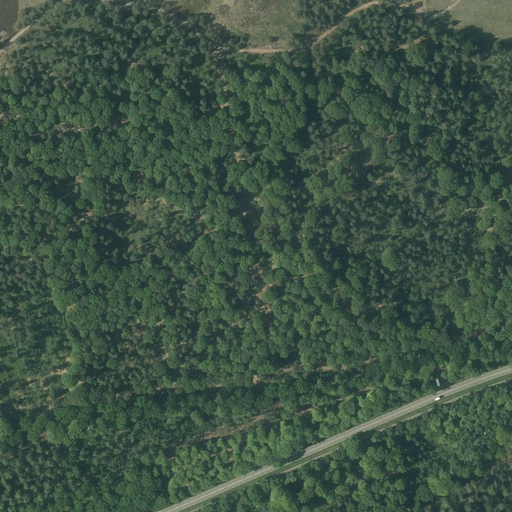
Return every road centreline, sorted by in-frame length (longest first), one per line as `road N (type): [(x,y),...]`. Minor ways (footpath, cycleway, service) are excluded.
road 1 (track): [(0,432),(127,403),(286,392),(443,349),(511,343)]
road 2 (track): [(109,0),(162,11),(227,50),(305,47),(371,4),(438,15),(459,0)]
road 3 (primary): [(169,511),(502,371)]
road 4 (track): [(397,511),(494,447),(511,424)]
